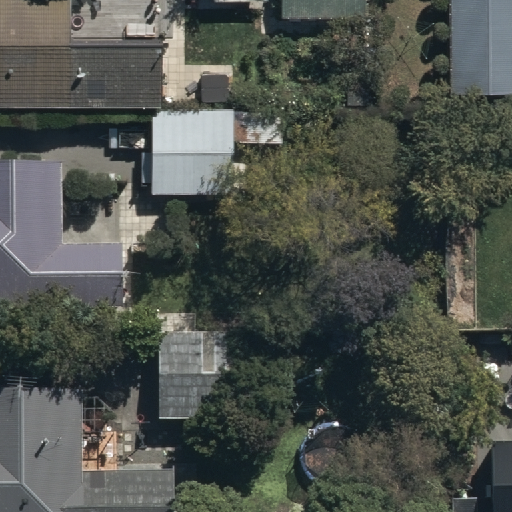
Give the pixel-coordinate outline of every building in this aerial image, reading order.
[(0,0),(0,93),(163,95),(163,24),(72,24),(72,0),(0,0)] [(368,0),(281,0),(282,9),(368,9),(368,0)] [(511,0),(450,0),(450,81),(511,80),(511,0)] [(153,102),(152,184),(233,183),(233,101),(153,102)] [(0,302),(124,301),(123,239),(60,240),(58,153),(0,153),(0,302)] [(160,328),(160,414),(278,414),(278,328),(160,328)] [(0,511),(177,511),(178,464),(84,465),(83,382),(0,383),(0,511)] [(356,413),(259,451),(277,494),(373,456),(356,413)] [(511,511),(511,437),(494,438),(493,511),(511,511)]
